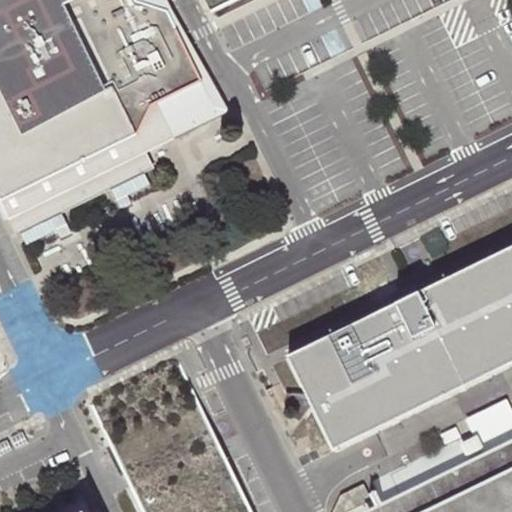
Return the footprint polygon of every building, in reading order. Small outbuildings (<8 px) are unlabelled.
[(0,0),(0,205),(107,157),(142,140),(155,112),(194,93),(200,105),(211,99),(171,16),(139,6),(136,0),(0,0)] [(232,116),(174,14),(167,0),(136,0),(139,6),(171,16),(211,99),(200,105),(194,93),(155,112),(142,140),(107,157),(110,166),(113,175),(232,116)] [(229,0),(204,0),(209,10),(229,0)] [(511,247),(287,357),(332,452),(511,363),(511,247)] [(247,511),(171,362),(98,391),(156,511),(102,511),(98,502),(77,511),(247,511)] [(511,511),(511,412),(370,481),(379,499),(385,511),(511,511)]
